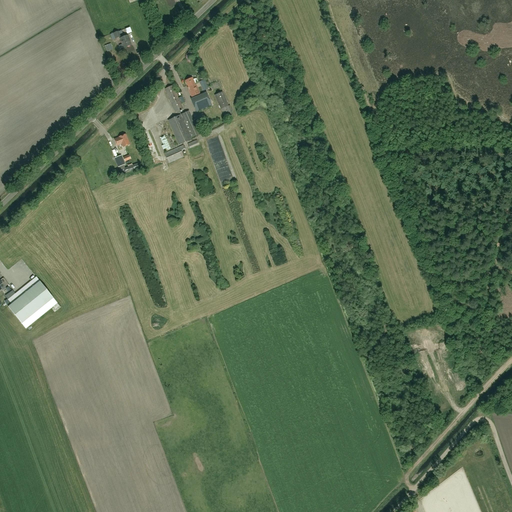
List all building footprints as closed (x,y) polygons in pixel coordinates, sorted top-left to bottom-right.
[(129,38),(128,35),(120,38),(123,48),(131,45),(129,39),(129,38)] [(195,84),(194,83),(197,82),(197,81),(196,79),(195,78),(193,79),(192,77),(185,80),(188,87),(187,88),(191,97),(200,93),(196,84),(195,84)] [(178,98),(172,85),(165,89),(175,111),(182,108),(180,104),(178,98)] [(222,92),(214,95),(220,109),(221,109),(225,118),(232,116),(230,111),(232,110),(230,105),(228,106),(222,92)] [(204,96),(208,107),(212,106),(207,94),(204,96)] [(191,139),(180,115),(168,120),(179,145),(191,139)] [(119,137),(114,139),(117,145),(121,143),(123,147),(129,144),(125,134),(119,137)] [(187,144),(188,146),(189,148),(198,144),(196,140),(187,144)] [(172,149),(168,142),(163,144),(167,151),(172,149)] [(185,150),(183,145),(164,153),(168,163),(183,157),(181,152),(185,150)] [(118,167),(124,164),(121,155),(114,158),(118,167)] [(120,170),(122,174),(139,168),(137,163),(120,170)] [(40,281),(8,307),(21,323),(53,298),(40,281)] [(13,289),(6,295),(10,299),(17,293),(13,289)]
